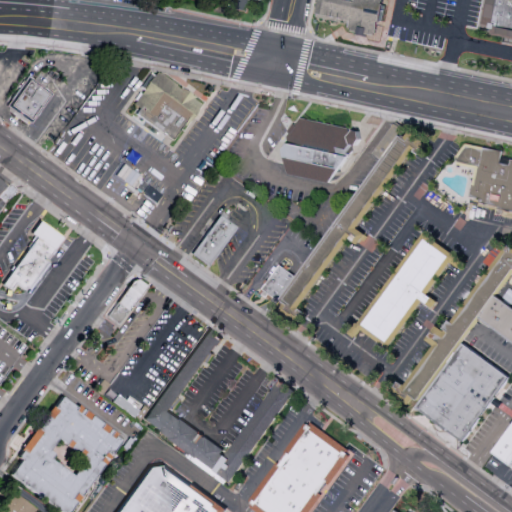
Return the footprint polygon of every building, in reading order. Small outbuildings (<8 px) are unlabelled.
[(320,0),(317,19),(374,36),(382,0),(320,0)] [(511,0),(488,0),(484,26),(511,31),(511,0)] [(203,108),(191,128),(187,125),(174,143),(143,120),(140,118),(135,101),(142,91),(145,88),(153,76),(164,76),(180,87),(203,103),(205,105),(203,108)] [(49,95),(30,123),(9,108),(28,80),(49,95)] [(354,160),(334,185),(325,184),(291,177),(286,151),(287,147),(288,142),(306,121),(325,125),(351,130),(355,147),(356,149),(352,156),(354,160)] [(374,152),(384,160),(406,130),(396,122),(374,152)] [(412,138),(423,148),(424,152),(420,157),(416,153),(359,229),(365,236),(358,245),(352,241),(303,308),(309,315),(308,321),(301,316),(298,317),(287,310),(290,307),(281,300),(401,136),(409,142),(412,138)] [(467,145),(483,150),(485,147),(503,151),(500,163),(510,165),(511,160),(511,208),(501,206),(501,204),(483,200),(483,198),(474,196),(480,167),(459,162),(456,158),(467,145)] [(160,195),(154,203),(141,194),(142,193),(134,187),(140,180),(160,195)] [(210,270),(209,270),(205,266),(190,256),(204,237),(220,217),(238,229),(210,270)] [(51,278),(39,296),(31,290),(23,300),(17,309),(0,296),(0,289),(13,272),(23,257),(35,240),(29,236),(39,221),(64,240),(44,271),(43,273),(51,278)] [(465,261),(459,269),(451,263),(429,294),(439,301),(432,311),(422,304),(390,349),(362,329),(356,338),(351,334),(425,232),(465,261)] [(511,283),(508,289),(501,299),(485,321),(480,328),(448,371),(434,389),(425,402),(415,402),(405,393),(405,390),(405,385),(410,387),(439,348),(428,340),(437,329),(439,326),(444,328),(448,332),(449,333),(452,328),(456,323),(458,324),(499,267),(508,254),(510,251),(511,250),(511,283)] [(297,277),(280,301),(264,290),(280,266),(297,277)] [(144,295),(122,326),(109,318),(136,279),(144,286),(148,289),(144,295)] [(511,341),(509,339),(494,328),(485,321),(501,299),(508,304),(511,306),(511,341)] [(283,381),(297,391),(229,481),(143,419),(210,327),(228,341),(173,410),(227,450),(283,381)] [(509,389),(468,445),(449,431),(421,410),(436,389),(448,373),(468,346),(509,375),(511,377),(511,386),(510,389),(509,389)] [(71,511),(123,437),(77,406),(60,395),(18,456),(21,459),(10,475),(64,511),(71,511)] [(257,511),(250,506),(267,482),(290,452),(310,423),(328,435),(351,451),(358,457),(328,496),(315,511),(257,511)] [(511,464),(511,466),(494,453),(511,427),(511,464)] [(116,511),(148,468),(162,465),(218,505),(215,508),(221,511),(116,511)] [(0,511),(32,511),(36,507),(11,490),(0,506),(0,511)]
